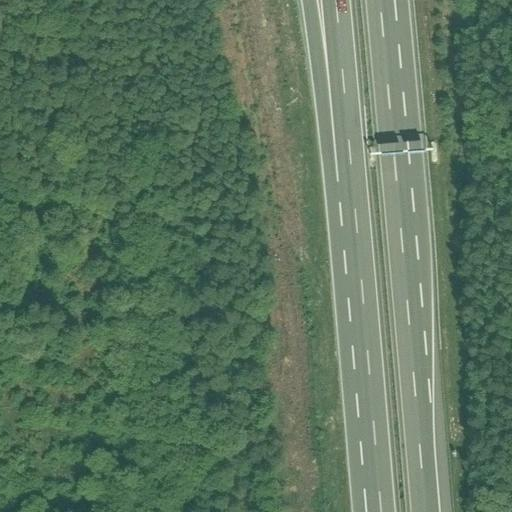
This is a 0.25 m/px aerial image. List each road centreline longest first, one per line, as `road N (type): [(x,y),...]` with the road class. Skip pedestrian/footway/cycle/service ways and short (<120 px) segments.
road 1 (motorway): [(424,511),(378,0)]
road 2 (motorway): [(355,239),(378,511)]
road 3 (motorway): [(303,0),(355,239)]
road 4 (motorway): [(334,0),(355,239)]
